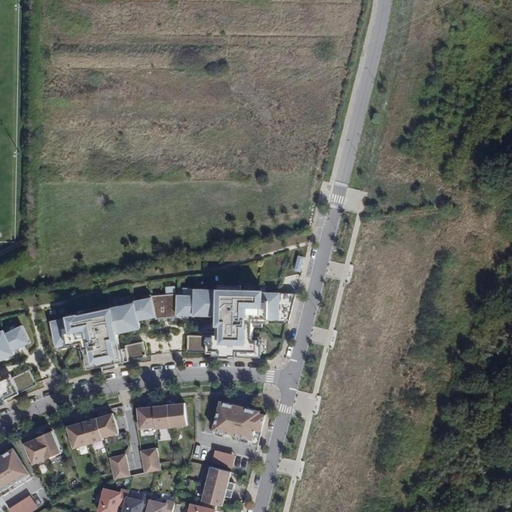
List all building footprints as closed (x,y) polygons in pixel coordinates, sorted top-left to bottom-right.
[(273,190),(259,194),(260,200),(275,196),(273,190)] [(65,315),(47,319),(53,347),(71,343),(71,341),(75,340),(81,367),(100,363),(101,367),(115,364),(114,361),(143,355),(140,340),(123,343),(124,346),(114,348),(110,332),(139,325),(138,320),(157,315),(157,316),(177,312),(220,314),(219,330),(209,330),(209,334),(189,333),(188,350),(208,351),(223,352),(223,355),(239,355),(239,352),(248,352),(248,349),(261,350),(261,338),(256,338),(256,325),(266,326),(266,321),(284,322),(285,292),(268,292),(268,290),(258,289),(258,290),(232,289),(232,288),(197,287),(197,294),(179,294),(179,291),(150,293),(151,296),(133,300),(134,301),(64,314),(65,315)] [(0,406),(9,402),(8,399),(40,385),(33,370),(14,378),(13,374),(3,378),(0,370),(0,361),(19,353),(17,350),(34,343),(26,325),(9,333),(7,330),(0,332),(0,406)] [(262,410),(222,399),(213,432),(260,444),(268,413),(262,412),(262,410)] [(188,402),(170,404),(173,426),(190,424),(188,402)] [(170,404),(154,405),(157,426),(157,428),(173,426),(170,404)] [(154,405),(137,407),(139,428),(157,426),(154,405)] [(116,413),(99,417),(105,437),(121,433),(116,413)] [(99,417),(85,421),(91,443),(105,439),(105,437),(99,417)] [(85,421),(68,426),(74,448),(91,443),(85,421)] [(54,432),(40,438),(48,459),(63,453),(54,432)] [(40,438),(26,443),(34,464),(48,459),(40,438)] [(159,445),(142,449),(146,470),(162,467),(159,445)] [(14,447),(0,455),(0,493),(1,495),(32,476),(14,447)] [(126,452),(110,455),(114,477),(131,474),(126,452)] [(232,471),(210,465),(205,482),(233,489),(234,481),(229,480),(232,471)] [(233,489),(205,482),(201,499),(222,504),(224,494),(231,496),(233,489)] [(120,491),(103,488),(96,511),(116,511),(117,507),(122,508),(125,497),(126,490),(121,488),(120,491)] [(128,497),(125,497),(122,508),(121,511),(140,511),(141,510),(144,511),(148,499),(144,498),(145,493),(130,490),(128,497)] [(31,493),(8,507),(11,511),(27,511),(38,505),(31,493)] [(166,503),(148,499),(144,511),(171,511),(175,502),(167,499),(166,503)]
